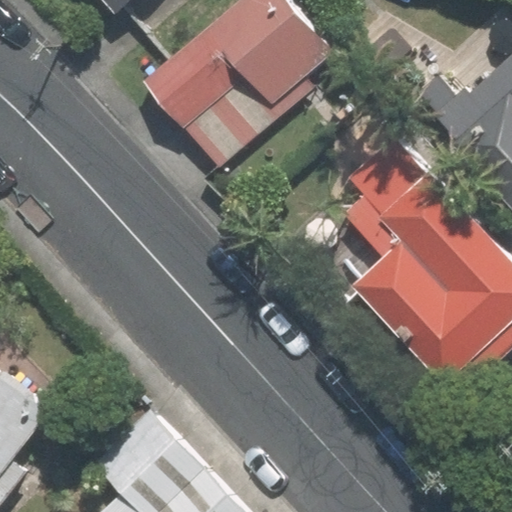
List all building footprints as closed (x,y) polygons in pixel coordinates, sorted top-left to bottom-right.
[(103,0),(113,11),(126,0),(103,0)] [(339,52),(294,0),(245,0),(151,82),(225,167),(323,83),(314,74),(339,52)] [(405,100),(511,221),(511,51),(461,96),(439,70),(405,100)] [(468,399),(511,359),(511,252),(404,134),(356,177),(410,237),(362,281),(468,399)] [(0,484),(58,410),(0,365),(0,484)] [(259,511),(159,408),(101,464),(128,491),(106,511),(259,511)]
